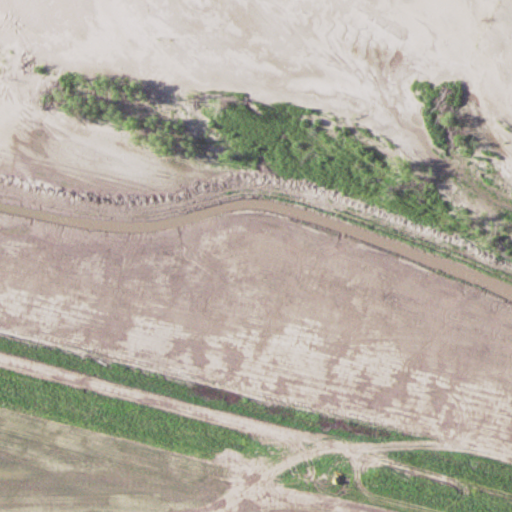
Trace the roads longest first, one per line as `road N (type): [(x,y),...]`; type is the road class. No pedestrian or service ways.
road 1 (residential): [(0,319),(399,428),(511,405)]
road 2 (residential): [(0,487),(300,478),(399,428),(511,454)]
road 3 (residential): [(511,234),(466,161),(274,0)]
